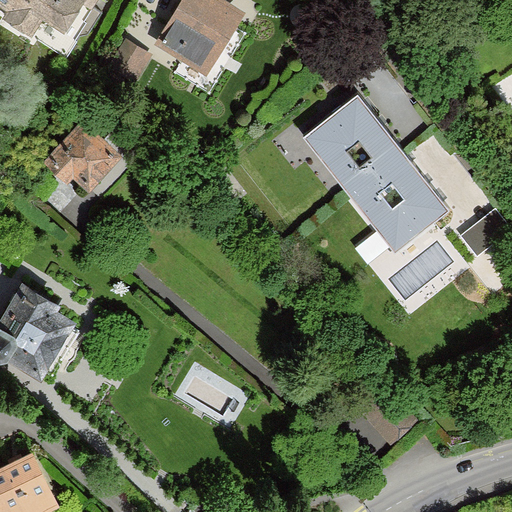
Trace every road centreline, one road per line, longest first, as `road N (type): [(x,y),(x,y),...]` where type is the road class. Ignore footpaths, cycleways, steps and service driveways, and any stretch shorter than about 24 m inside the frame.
road 1 (unknown): [(88,221),(367,452),(413,500)]
road 2 (residential): [(511,206),(349,0)]
road 3 (secondary): [(392,511),(511,460)]
